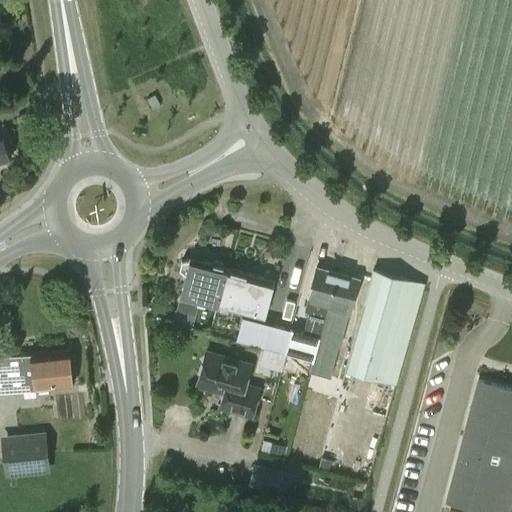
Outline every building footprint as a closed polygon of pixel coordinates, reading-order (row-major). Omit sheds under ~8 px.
[(0,161),(11,158),(2,133),(0,133),(0,161)] [(218,302),(228,268),(228,267),(223,266),(221,262),(215,261),(211,262),(191,257),(190,259),(181,259),(179,269),(186,275),(180,298),(176,312),(173,323),(192,329),(199,303),(216,308),(218,302)] [(303,332),(293,329),(287,353),(287,355),(313,361),(322,326),(325,312),(328,304),(329,305),(338,272),(320,267),(316,266),(308,299),(304,311),(307,311),(304,328),(303,332)] [(228,268),(218,302),(220,302),(230,305),(266,314),(274,280),(228,268)] [(425,284),(374,269),(346,370),(396,385),(425,284)] [(338,272),(329,305),(351,311),(359,278),(338,272)] [(274,350),(287,353),(293,329),(245,316),(238,341),(265,348),(274,350)] [(282,368),(286,353),(274,350),(265,348),(261,363),(282,368)] [(31,354),(0,356),(0,392),(35,387),(35,389),(73,385),(70,349),(31,353),(31,354)] [(251,363),(207,351),(197,386),(224,393),(220,408),(252,417),(260,387),(246,383),(251,363)] [(511,388),(483,381),(470,433),(451,503),(468,507),(487,511),(507,511),(511,496),(511,388)] [(4,474),(49,470),(45,431),(1,435),(4,474)] [(318,466),(328,469),(331,459),(321,457),(318,466)] [(253,462),(246,486),(286,497),(292,473),(253,462)]
